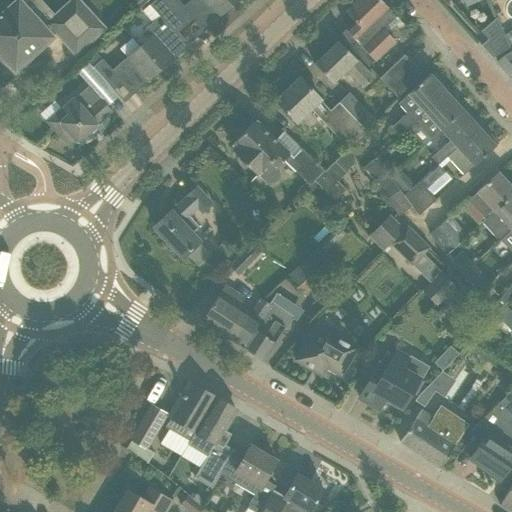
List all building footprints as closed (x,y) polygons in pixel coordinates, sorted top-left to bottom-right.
[(60,37),(75,54),(105,27),(80,0),(68,0),(43,23),(21,0),(3,0),(0,3),(0,52),(2,55),(0,56),(1,57),(14,71),(52,36),(58,31),(62,35),(60,37)] [(151,36),(139,46),(159,69),(187,44),(174,29),(180,23),(159,0),(154,0),(142,11),(153,23),(145,30),(151,36)] [(177,0),(159,0),(180,23),(189,15),(202,30),(231,5),(226,0),(190,0),(184,7),(177,0)] [(356,23),(341,38),(344,41),(367,66),(394,40),(387,32),(400,20),(399,19),(395,15),(389,8),(388,8),(380,0),(357,0),(345,12),(356,23)] [(481,45),(492,57),(509,47),(496,18),(481,31),(488,39),(481,45)] [(364,87),(373,78),(352,55),(338,41),(314,64),(332,83),(346,69),(364,87)] [(131,94),(159,69),(139,46),(112,71),(101,59),(92,67),(99,76),(109,86),(117,79),(131,94)] [(511,51),(503,57),(511,66),(511,51)] [(378,78),(396,97),(421,73),(404,54),(378,78)] [(501,58),(496,62),(505,73),(511,67),(511,66),(503,57),(501,58)] [(76,71),(88,85),(88,86),(99,76),(92,67),(86,61),(76,71)] [(408,127),(446,92),(439,84),(442,81),(434,72),(431,75),(430,74),(398,104),(407,113),(393,125),(400,133),(408,127)] [(365,132),(337,104),(330,111),(320,101),(321,100),(313,92),(299,77),(275,100),(289,115),(296,122),(310,109),(348,148),(365,132)] [(98,95),(88,86),(88,85),(73,98),(73,97),(61,108),(46,121),(69,147),(76,142),(77,143),(97,124),(97,123),(111,110),(98,95)] [(463,110),(446,92),(408,127),(413,132),(419,127),(430,139),(440,130),(463,110)] [(349,93),(337,104),(365,132),(366,131),(365,131),(375,121),(349,93)] [(449,141),(431,157),(432,157),(438,164),(438,165),(446,157),(479,128),(472,121),(475,118),(466,108),(463,111),(463,110),(440,130),(439,131),(449,141)] [(233,152),(248,166),(257,175),(258,175),(266,183),(270,184),(275,182),(279,178),(280,174),(278,169),(277,167),(284,161),(307,182),(297,192),(300,195),(313,181),(312,180),(323,170),(315,161),(300,148),(292,156),(255,120),(231,144),(236,149),(233,152)] [(484,134),(479,128),(446,157),(463,175),(472,166),(483,156),(498,143),(487,131),(484,134)] [(375,157),(363,168),(373,180),(378,187),(389,177),(386,171),(375,157)] [(324,171),(323,170),(321,171),(312,180),(313,181),(314,180),(334,201),(345,190),(337,181),(346,173),(335,161),(324,171)] [(401,170),(391,179),(405,194),(406,193),(414,186),(415,185),(401,170)] [(511,188),(497,172),(482,186),(475,193),(476,194),(468,201),(484,218),(511,192),(511,188)] [(389,177),(378,187),(398,215),(410,206),(402,196),(403,196),(389,177)] [(419,214),(435,200),(420,182),(415,186),(414,186),(406,193),(405,194),(403,196),(402,196),(410,206),(412,205),(419,214)] [(170,211),(154,226),(182,256),(186,253),(197,265),(209,253),(198,241),(190,233),(198,226),(188,215),(197,207),(202,212),(211,204),(209,201),(195,187),(186,195),(187,196),(170,212),(170,211)] [(511,226),(511,192),(484,218),(485,219),(482,222),(498,239),(511,226)] [(369,236),(383,250),(403,229),(389,216),(369,236)] [(453,216),(430,235),(446,255),(460,242),(458,240),(466,233),(453,216)] [(412,266),(429,248),(407,226),(389,244),(412,266)] [(511,226),(498,239),(499,240),(500,239),(511,252),(511,226)] [(333,231),(317,246),(322,251),(338,237),(333,231)] [(217,247),(227,258),(236,251),(225,240),(217,247)] [(251,243),(229,266),(238,276),(261,253),(251,243)] [(472,264),(461,251),(451,260),(462,274),(472,264)] [(319,277),(313,271),(317,266),(308,257),(286,279),(302,295),(319,277)] [(472,264),(462,274),(474,289),(486,278),(478,270),(482,266),(477,261),(472,264)] [(511,263),(508,267),(511,271),(511,283),(500,299),(504,303),(511,295),(511,263)] [(443,273),(442,272),(422,292),(437,306),(457,282),(446,270),(443,273)] [(219,293),(201,320),(231,339),(248,312),(238,305),(244,297),(226,284),(223,288),(220,293),(219,293)] [(248,312),(231,339),(263,360),(292,315),(271,302),(269,304),(260,298),(250,313),(248,312)] [(511,313),(511,312),(502,321),(510,330),(511,328),(511,313)] [(511,328),(510,330),(503,337),(511,346),(511,328)] [(488,329),(481,340),(495,350),(502,338),(488,329)] [(312,330),(304,342),(294,360),(321,375),(325,367),(340,375),(357,347),(331,331),(327,339),(312,330)] [(443,370),(457,352),(448,344),(434,362),(443,370)] [(369,380),(359,398),(379,409),(385,398),(402,408),(410,392),(415,395),(423,381),(421,380),(428,367),(409,356),(408,358),(396,350),(380,378),(373,373),(369,380)] [(443,374),(441,372),(414,400),(422,405),(433,390),(443,374)] [(168,429),(160,443),(181,456),(190,441),(215,397),(189,383),(169,417),(170,417),(165,426),(168,429)] [(468,433),(481,441),(470,458),(499,478),(511,462),(511,459),(511,426),(508,423),(511,419),(511,394),(509,391),(468,433)] [(181,456),(181,457),(201,468),(194,479),(211,489),(219,474),(233,450),(224,445),(230,433),(223,429),(235,409),(215,397),(190,441),(181,456)] [(130,440),(125,447),(147,462),(153,452),(145,448),(166,414),(151,405),(130,440)] [(399,441),(439,468),(460,436),(468,424),(440,405),(432,417),(420,409),(399,441)] [(254,511),(260,511),(273,490),(275,486),(264,479),(275,460),(249,445),(243,456),(233,450),(219,474),(255,495),(247,508),(254,511)] [(296,472),(287,489),(283,496),(273,490),(260,511),(308,511),(313,505),(323,488),(296,472)] [(511,481),(499,505),(511,511),(511,481)] [(164,511),(171,500),(166,497),(149,487),(142,498),(127,489),(113,511),(164,511)] [(194,494),(192,499),(200,506),(204,500),(194,494)] [(188,511),(201,511),(204,509),(200,506),(192,499),(187,496),(180,505),(188,511)]
